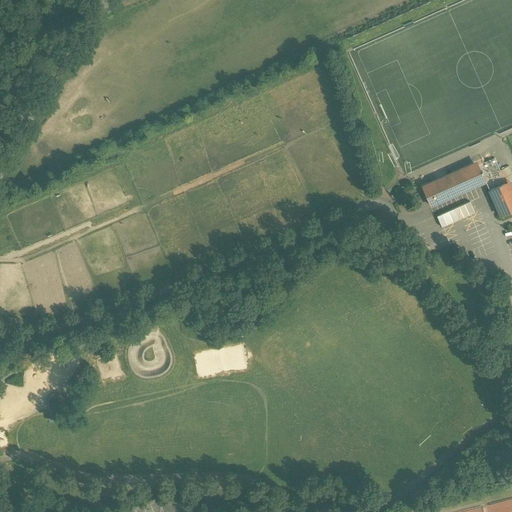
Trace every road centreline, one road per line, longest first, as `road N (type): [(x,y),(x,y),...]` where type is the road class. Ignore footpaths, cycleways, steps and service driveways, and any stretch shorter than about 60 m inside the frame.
road 1 (residential): [(377,202),(74,323),(0,338)]
road 2 (residential): [(0,174),(108,0)]
